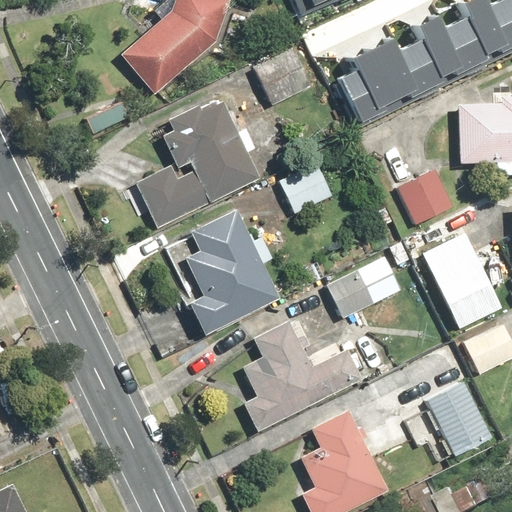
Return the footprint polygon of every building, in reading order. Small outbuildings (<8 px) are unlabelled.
[(164,0),(162,8),(112,52),(147,93),(208,40),(221,0),(164,0)] [(292,0),(299,14),(329,0),(292,0)] [(511,0),(465,0),(321,76),(352,133),(511,49),(511,0)] [(286,48),(250,67),(267,98),(302,80),(286,48)] [(163,164),(129,180),(151,227),(256,178),(215,90),(159,117),(163,127),(152,132),(168,167),(180,161),(184,171),(170,178),(163,164)] [(451,102),(453,161),(511,159),(511,92),(493,93),(494,100),(451,102)] [(318,157),(276,177),(294,213),(335,193),(318,157)] [(436,167),(393,184),(409,225),(452,208),(436,167)] [(270,297),(226,206),(182,227),(192,248),(176,255),(194,293),(177,302),(193,334),(270,297)] [(463,232),(421,251),(456,328),(497,309),(463,232)] [(388,254),(325,284),(343,321),(406,291),(388,254)] [(235,399),(249,427),(357,375),(343,345),(305,364),(282,316),(244,335),(253,353),(233,363),(247,393),(235,399)] [(462,343),(477,373),(511,355),(511,347),(501,324),(462,343)] [(487,436),(457,379),(419,399),(449,455),(487,436)] [(332,511),(381,488),(341,407),(302,426),(312,446),(290,457),(317,511),(332,511)] [(475,474),(435,494),(444,511),(468,511),(489,502),(475,474)] [(0,511),(23,511),(8,481),(0,485),(0,511)]
